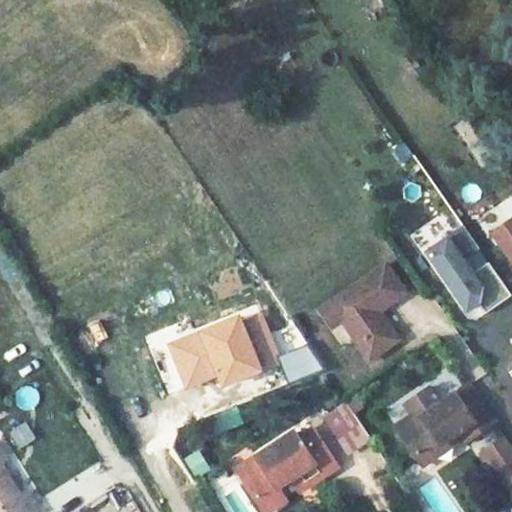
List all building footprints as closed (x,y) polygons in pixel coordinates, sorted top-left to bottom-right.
[(511,218),(491,233),(511,262),(511,218)] [(510,296),(461,227),(422,254),(461,309),(473,301),(483,315),(510,296)] [(382,264),(326,303),(338,319),(366,360),(395,339),(374,310),(401,291),(382,264)] [(338,319),(326,303),(316,310),(328,326),(338,319)] [(260,306),(167,342),(186,389),(219,376),(224,387),(283,364),(260,306)] [(312,342),(277,355),(288,384),(323,371),(312,342)] [(469,379),(442,398),(469,435),(495,417),(469,379)] [(417,406),(392,424),(417,458),(456,430),(463,439),(469,435),(442,398),(423,414),(417,406)] [(511,484),(511,445),(506,435),(481,452),(506,488),(511,484)] [(280,451),(248,473),(258,488),(238,499),(246,511),(276,511),(269,502),(284,492),(294,486),(304,500),(333,479),(306,441),(284,457),(280,451)] [(200,449),(183,459),(195,478),(212,468),(200,449)] [(0,463),(0,469),(10,487),(19,481),(6,460),(0,463)] [(0,511),(25,511),(10,487),(0,469),(0,511)] [(248,473),(229,487),(238,499),(258,488),(248,473)] [(294,486),(284,492),(293,506),(304,500),(294,486)]
